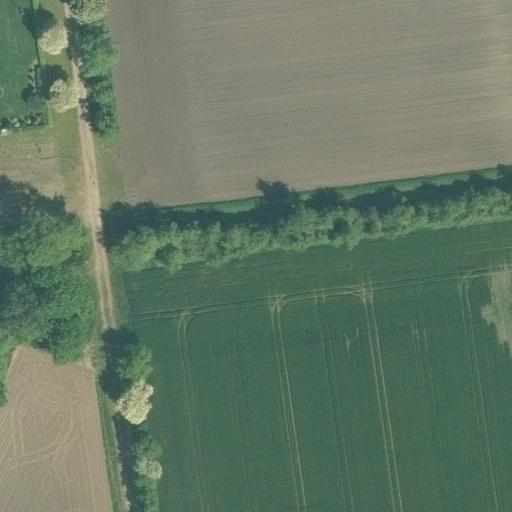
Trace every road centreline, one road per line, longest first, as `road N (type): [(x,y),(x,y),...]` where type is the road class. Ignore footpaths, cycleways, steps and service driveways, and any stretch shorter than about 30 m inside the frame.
road 1 (track): [(97,218),(137,511)]
road 2 (residential): [(70,0),(97,218)]
